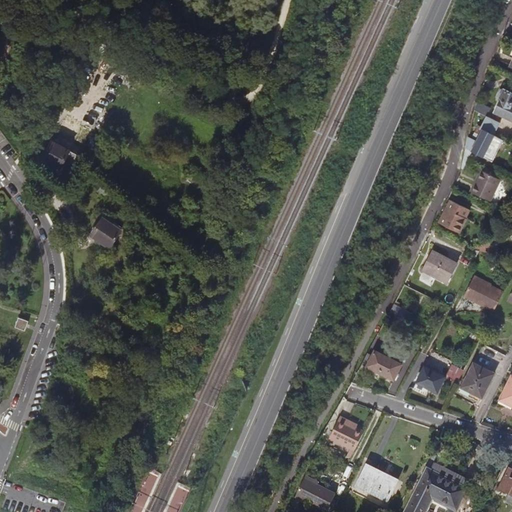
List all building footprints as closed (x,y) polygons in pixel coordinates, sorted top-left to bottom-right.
[(511,87),(510,93),(501,89),(498,97),(501,99),(496,112),(511,118),(511,87)] [(497,136),(503,124),(490,118),(485,127),(482,126),(479,132),(484,135),(479,142),(470,137),(468,148),(494,162),(505,140),(497,136)] [(66,181),(77,160),(80,154),(54,140),(43,159),(62,170),(58,177),(66,181)] [(472,195),(492,205),(502,182),(483,173),(472,195)] [(218,184),(225,190),(226,190),(230,183),(228,182),(222,177),(218,184)] [(439,226),(460,237),(468,221),(466,221),(470,213),(451,203),(439,226)] [(122,230),(104,218),(92,235),(111,247),(122,230)] [(467,257),(476,261),(479,254),(472,252),(474,252),(471,250),(467,257)] [(458,266),(434,254),(424,272),(449,284),(458,266)] [(508,270),(497,264),(493,271),(504,277),(508,270)] [(481,286),(482,283),(474,280),(464,300),(493,314),(502,296),(490,290),(481,286)] [(413,312),(397,304),(392,314),(408,322),(413,312)] [(26,330),(27,328),(28,324),(29,321),(20,318),(16,327),(26,330)] [(404,364),(378,351),(370,368),(396,381),(404,364)] [(474,364),(463,388),(482,397),(493,373),(474,364)] [(447,375),(427,365),(419,381),(439,392),(447,375)] [(366,431),(358,427),(347,422),(349,419),(342,415),(331,436),(356,449),(366,431)] [(360,424),(349,419),(347,422),(358,427),(360,424)] [(388,503),(395,488),(383,481),(386,476),(368,467),(358,488),(388,503)] [(428,511),(435,500),(459,511),(462,505),(461,504),(468,490),(429,470),(407,511),(428,511)] [(511,471),(501,491),(511,496),(511,471)] [(395,488),(398,483),(386,476),(383,481),(395,488)] [(324,511),(329,511),(338,495),(307,480),(298,498),(324,511)]
